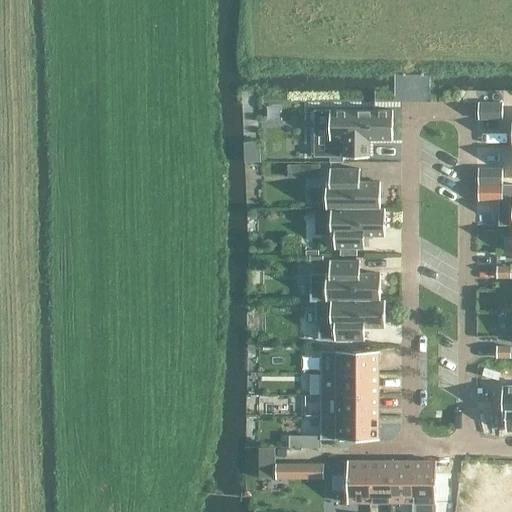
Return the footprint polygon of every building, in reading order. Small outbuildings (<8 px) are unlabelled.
[(503,104),(479,104),(479,120),(503,120),(503,104)] [(369,158),(369,141),(393,141),(393,111),(331,111),(331,141),(344,141),(344,158),(369,158)] [(290,164),(290,177),(327,177),(327,163),(290,164)] [(479,169),(479,185),(503,185),(503,169),(479,169)] [(327,210),(332,210),(381,210),(381,183),(360,182),(360,170),(331,170),(331,183),(327,183),(327,210)] [(503,201),(503,185),(479,185),(479,201),(503,201)] [(385,210),(381,210),(332,210),(332,236),(335,236),(335,249),(365,249),(365,236),(386,236),(385,210)] [(311,302),(316,302),(381,301),(381,274),(360,274),(360,262),(331,262),(331,274),(311,274),(311,302)] [(497,278),(511,278),(511,268),(497,268),(497,278)] [(386,301),(381,301),(316,302),(316,328),(319,328),(319,341),(365,341),(365,328),(386,328),(386,301)] [(511,358),(511,348),(497,348),(497,358),(511,358)] [(321,352),(321,374),(379,374),(379,352),(321,352)] [(511,360),(497,361),(497,375),(511,374),(511,360)] [(379,396),(379,374),(321,374),(321,396),(379,396)] [(511,387),(504,387),(503,417),(507,417),(506,432),(511,432),(511,387)] [(379,418),(379,396),(321,396),(321,417),(379,418)] [(379,440),(379,418),(321,417),(321,440),(379,440)] [(371,503),(371,461),(348,461),(348,474),(332,474),(332,494),(348,494),(348,504),(371,503)] [(392,503),(392,461),(371,461),(371,503),(392,503)] [(414,503),(414,461),(392,461),(392,503),(413,503),(414,503)] [(436,511),(436,462),(414,461),(414,503),(413,503),(413,511),(436,511)]
